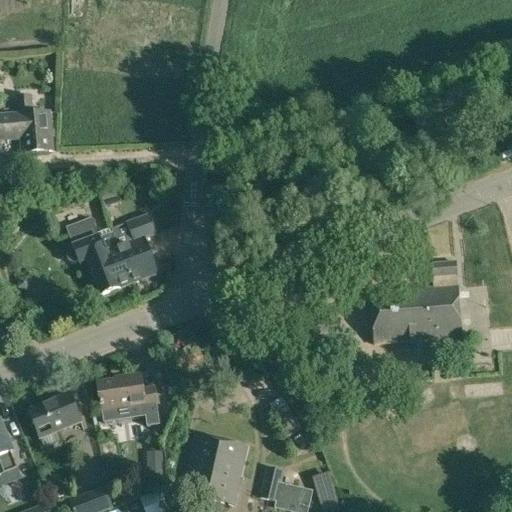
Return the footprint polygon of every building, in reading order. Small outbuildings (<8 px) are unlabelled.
[(0,140),(20,139),(21,153),(36,152),(36,157),(47,156),(47,152),(51,151),(48,113),(31,114),(30,96),(17,97),(18,115),(0,116),(0,140)] [(116,251),(129,286),(157,275),(144,240),(157,236),(150,216),(111,231),(118,250),(116,251)] [(101,297),(129,286),(116,251),(105,255),(92,219),(66,229),(73,248),(69,249),(70,252),(66,253),(71,266),(79,263),(80,265),(88,262),(101,297)] [(432,266),(434,289),(434,290),(457,288),(457,278),(456,264),(432,266)] [(434,290),(434,289),(425,290),(425,291),(371,295),(374,346),(462,339),(458,288),(457,288),(434,290)] [(340,320),(312,321),(313,353),(341,353),(340,320)] [(117,383),(98,385),(102,413),(103,421),(104,421),(103,413),(125,409),(125,408),(144,405),(145,415),(158,413),(155,389),(143,391),(141,377),(116,381),(117,383)] [(56,431),(80,422),(83,431),(84,431),(70,396),(29,412),(43,447),(44,447),(44,449),(61,442),(56,431)] [(301,429),(281,399),(271,406),(291,436),(301,429)] [(1,423),(0,423),(0,476),(17,469),(11,453),(12,453),(1,423)] [(246,448),(221,442),(196,436),(183,495),(207,501),(233,506),(237,486),(246,448)] [(164,455),(147,455),(147,466),(164,466),(164,455)] [(278,503),(277,510),(285,511),(307,511),(313,492),(281,484),(284,473),(267,470),(260,499),(278,503)] [(104,489),(70,502),(74,511),(101,511),(111,508),(104,489)] [(146,511),(163,511),(156,494),(142,500),(146,511)]
